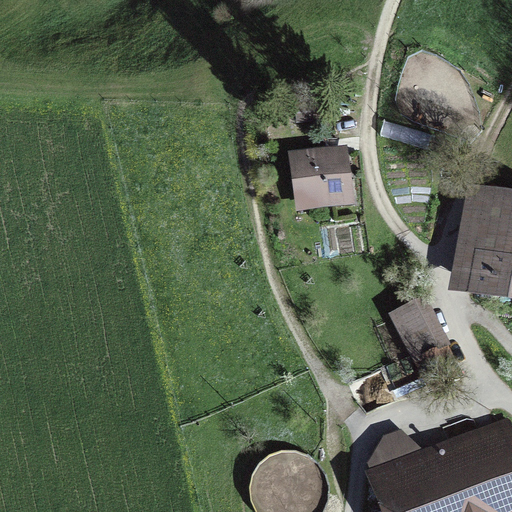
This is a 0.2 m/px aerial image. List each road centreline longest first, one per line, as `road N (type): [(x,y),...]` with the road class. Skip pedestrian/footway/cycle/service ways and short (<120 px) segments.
road 1 (unclassified): [(394,0),(371,105),(374,176),(399,224),(445,270),(443,295),(472,396),(461,409),(366,435),(352,511)]
road 2 (track): [(511,92),(448,234),(445,270)]
